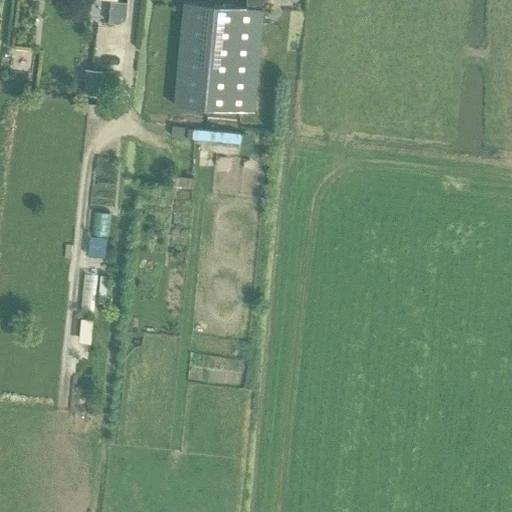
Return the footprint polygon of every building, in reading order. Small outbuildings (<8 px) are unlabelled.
[(245,0),(245,7),(183,1),(173,105),(175,105),(253,111),(262,8),(260,8),(260,0),(245,0)] [(110,1),(108,22),(118,23),(125,19),(126,3),(117,2),(110,1)] [(83,94),(108,95),(109,70),(84,69),(83,94)] [(196,138),(238,142),(240,143),(241,133),(187,128),(186,137),(196,138)] [(169,175),(168,184),(192,187),(193,178),(183,177),(169,175)] [(88,240),(87,255),(103,257),(105,242),(88,240)] [(79,316),(76,340),(89,342),(91,318),(79,316)]
